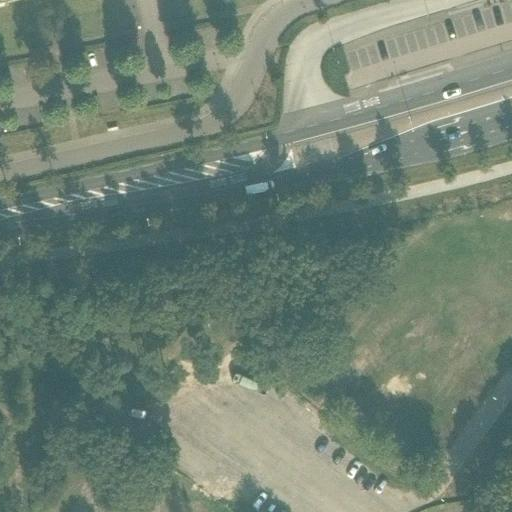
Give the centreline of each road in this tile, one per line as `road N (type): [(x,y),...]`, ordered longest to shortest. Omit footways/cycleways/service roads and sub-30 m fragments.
road 1 (primary): [(511,72),(361,120),(0,203)]
road 2 (primary): [(0,230),(331,173),(511,119)]
road 3 (residential): [(0,175),(216,128),(277,25),(329,0)]
